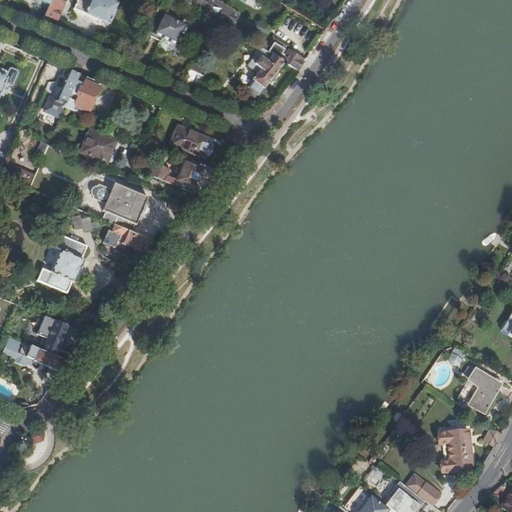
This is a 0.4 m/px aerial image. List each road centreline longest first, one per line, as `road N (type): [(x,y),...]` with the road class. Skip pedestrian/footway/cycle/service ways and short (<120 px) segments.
road 1 (residential): [(17,428),(52,407),(244,161),(255,131)]
road 2 (residential): [(0,23),(255,131)]
road 3 (residential): [(255,131),(289,104),(358,0)]
